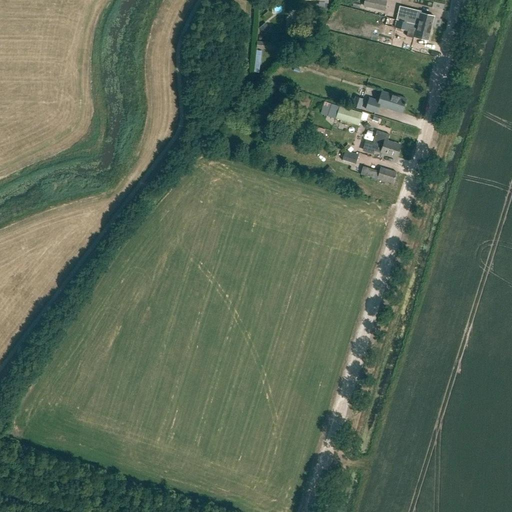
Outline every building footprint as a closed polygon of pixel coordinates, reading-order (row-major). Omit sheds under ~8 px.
[(384,11),(386,0),(385,0),(363,0),(362,6),(384,11)] [(421,12),(400,7),(397,20),(407,22),(417,25),(431,28),(434,16),(420,13),(421,12)] [(384,25),(405,30),(407,22),(397,20),(386,17),(384,25)] [(302,38),(302,22),(298,21),(288,21),(288,41),(292,42),(292,37),(302,38)] [(265,23),(258,28),(263,34),(269,29),(265,23)] [(428,41),(431,28),(417,25),(415,30),(408,29),(406,36),(411,38),(411,36),(428,41)] [(364,28),(362,37),(380,40),(381,31),(364,28)] [(277,50),(278,43),(257,41),(256,48),(277,50)] [(402,113),(406,99),(382,91),(379,101),(369,98),(365,109),(377,113),(379,106),(402,113)] [(359,109),(363,99),(354,96),(351,106),(359,109)] [(358,125),(362,113),(339,106),(335,118),(358,125)] [(400,145),(393,143),(393,142),(387,140),(389,134),(377,130),(372,144),(366,142),(364,150),(372,153),(373,149),(393,156),(393,157),(397,158),(398,154),(398,153),(400,145)] [(355,164),(358,155),(344,150),(341,160),(355,164)] [(328,167),(323,172),(329,178),(334,173),(328,167)] [(377,178),(393,183),(396,172),(381,167),(379,172),(364,167),(362,175),(377,179),(377,178)]
